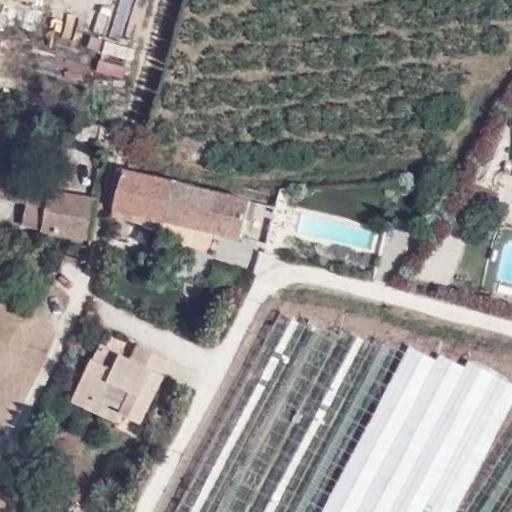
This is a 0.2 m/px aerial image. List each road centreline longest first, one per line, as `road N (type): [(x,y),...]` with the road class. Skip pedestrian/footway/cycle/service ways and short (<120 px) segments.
road 1 (track): [(147,42),(85,291),(17,431),(0,447)]
road 2 (track): [(42,0),(147,42),(158,0)]
